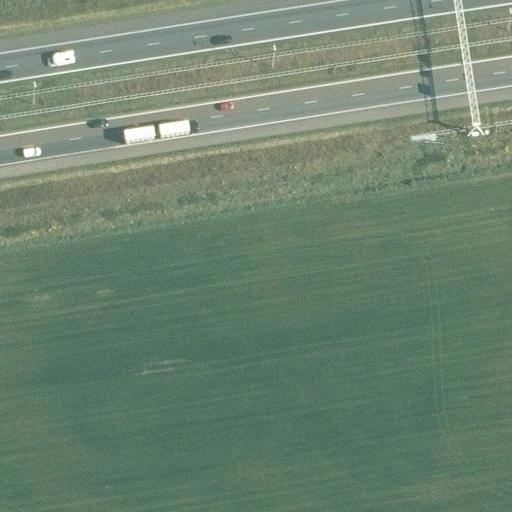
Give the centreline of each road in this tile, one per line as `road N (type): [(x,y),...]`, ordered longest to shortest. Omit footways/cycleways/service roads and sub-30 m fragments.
road 1 (motorway): [(0,150),(511,71)]
road 2 (motorway): [(434,0),(0,68)]
